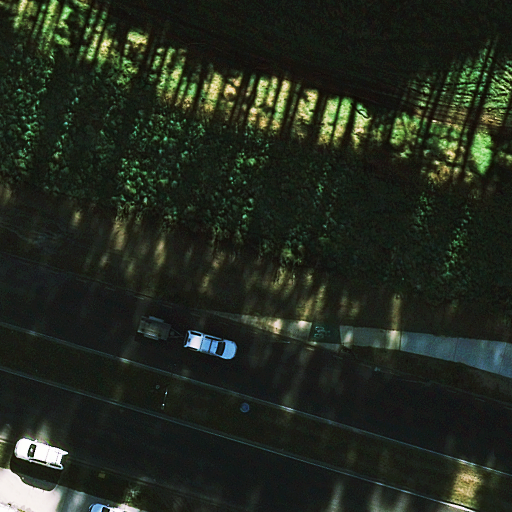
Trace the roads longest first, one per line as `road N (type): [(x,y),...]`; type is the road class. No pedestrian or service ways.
road 1 (tertiary): [(0,275),(511,433)]
road 2 (tertiary): [(424,511),(0,388)]
